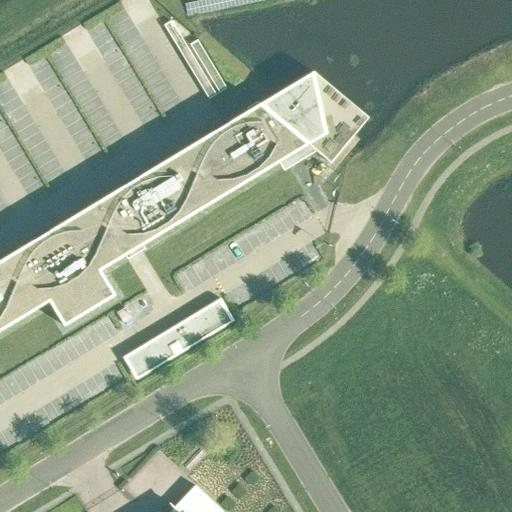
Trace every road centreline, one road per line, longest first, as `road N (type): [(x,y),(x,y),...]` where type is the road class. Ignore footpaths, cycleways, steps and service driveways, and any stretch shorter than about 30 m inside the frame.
road 1 (residential): [(511,98),(471,115),(428,149),(327,296),(239,357)]
road 2 (residential): [(239,357),(0,501)]
road 3 (residential): [(239,357),(332,511)]
